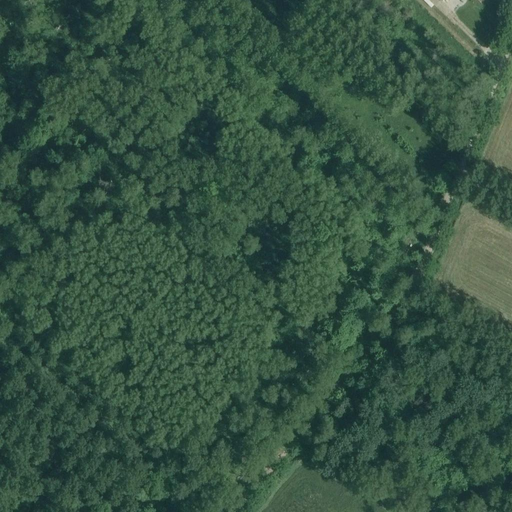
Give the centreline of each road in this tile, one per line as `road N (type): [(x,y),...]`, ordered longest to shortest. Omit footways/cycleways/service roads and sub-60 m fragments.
road 1 (track): [(460,171),(405,304),(338,389)]
road 2 (unclassified): [(511,205),(460,171),(511,39)]
road 3 (track): [(338,389),(234,511)]
